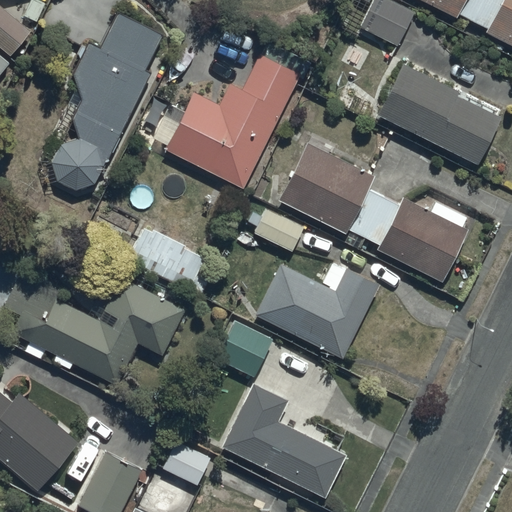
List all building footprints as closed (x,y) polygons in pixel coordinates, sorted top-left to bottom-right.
[(28,23),(0,0),(0,41),(9,48),(28,23)] [(413,5),(403,0),(366,0),(357,20),(396,39),(413,5)] [(511,0),(434,0),(455,10),(457,5),(485,20),(483,23),(511,38),(511,0)] [(92,174),(146,64),(140,61),(159,26),(116,4),(98,39),(86,33),(71,65),(80,91),(70,111),(76,130),(74,130),(72,130),(70,131),(68,131),(66,132),(64,133),(62,134),(60,135),(58,137),(57,138),(55,140),(54,142),(53,144),(52,146),(51,148),(51,150),(50,152),(50,154),(50,156),(50,159),(51,161),(51,163),(52,165),(53,167),(54,169),(55,171),(57,172),(58,174),(60,175),(62,177),(64,178),(66,179),(68,179),(70,180),(72,180),(74,181),(76,181),(79,180),(81,180),(83,179),(85,179),(87,178),(89,177),(91,175),(92,174)] [(217,95),(191,84),(181,104),(167,97),(150,132),(164,139),(163,142),(241,180),(297,63),(256,45),(241,81),(226,75),(217,95)] [(457,82),(400,54),(372,104),(475,155),(498,108),(454,87),(457,82)] [(375,237),(373,241),(440,273),(466,220),(460,218),(465,209),(433,193),(428,203),(400,189),(396,196),(364,181),(372,168),(305,134),(275,191),(343,226),(345,221),(375,237)] [(301,219),(264,200),(259,210),(251,206),(246,217),(254,221),(252,225),(289,243),(301,219)] [(202,250),(183,241),(184,238),(150,222),(149,225),(141,220),(125,253),(186,283),(202,250)] [(279,255),(254,306),(340,349),(378,276),(343,258),(341,262),(329,256),(320,275),(279,255)] [(97,311),(54,290),(59,279),(20,260),(1,298),(18,307),(10,324),(29,334),(23,346),(65,366),(71,355),(114,376),(134,335),(159,347),(182,300),(117,269),(97,311)] [(271,332),(233,313),(214,351),(252,370),(271,332)] [(251,374),(218,437),(322,489),(344,446),(276,412),(287,392),(251,374)] [(76,434),(16,385),(8,394),(0,386),(0,453),(35,483),(76,434)] [(195,477),(207,451),(172,434),(159,460),(195,477)] [(94,511),(117,511),(140,466),(105,449),(77,503),(94,511)] [(150,511),(151,510),(132,501),(127,511),(150,511)]
